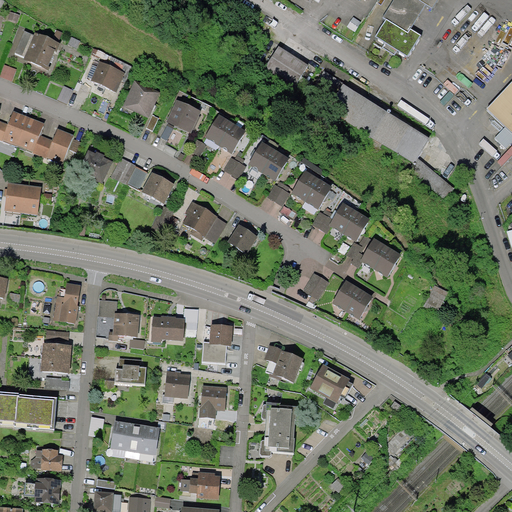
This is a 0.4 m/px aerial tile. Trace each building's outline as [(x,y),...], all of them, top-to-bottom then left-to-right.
[(393,0),(383,17),(386,19),(375,36),(385,42),(382,48),(394,56),(398,50),(408,56),(421,35),(410,29),(426,4),(433,8),(437,0),(393,0)] [(20,61),(45,71),(55,44),(31,34),(20,61)] [(309,67),(277,49),(264,71),(296,89),(309,67)] [(88,79),(113,93),(123,76),(97,62),(88,79)] [(14,71),(3,66),(0,71),(0,75),(10,80),(14,71)] [(414,166),(430,142),(324,75),(309,100),(414,166)] [(511,81),(487,109),(511,131),(511,81)] [(120,108),(145,121),(158,98),(133,84),(120,108)] [(72,90),(61,87),(57,101),(68,104),(72,90)] [(197,119),(170,104),(160,123),(186,138),(197,119)] [(2,125),(0,130),(0,138),(30,151),(35,139),(41,127),(7,113),(2,125)] [(243,134),(214,118),(203,138),(232,154),(243,134)] [(47,144),(42,156),(57,163),(69,136),(53,129),(47,144)] [(47,144),(35,139),(30,151),(42,156),(47,144)] [(287,165),(254,146),(245,163),(278,181),(287,165)] [(241,167),(228,160),(221,173),(234,180),(241,167)] [(105,187),(117,195),(132,168),(119,161),(105,187)] [(328,189),(301,174),(288,196),(315,211),(328,189)] [(137,191),(161,204),(170,189),(146,176),(137,191)] [(2,212),(35,215),(37,188),(5,185),(2,212)] [(284,192),(272,186),(265,200),(276,206),(284,192)] [(325,226),(352,241),(363,220),(337,205),(325,226)] [(154,222),(173,233),(180,219),(161,209),(154,222)] [(186,225),(213,240),(222,225),(195,209),(186,225)] [(327,218),(315,211),(308,226),(319,232),(327,218)] [(226,245),(245,255),(253,240),(235,230),(226,245)] [(385,278),(397,258),(368,242),(357,262),(385,278)] [(303,294),(316,301),(326,284),(313,276),(303,294)] [(330,305),(359,321),(371,300),(342,283),(330,305)] [(80,288),(56,284),(50,321),(74,325),(80,288)] [(420,307),(434,313),(442,296),(428,290),(420,307)] [(137,319),(113,317),(112,337),(135,339),(137,319)] [(183,322),(150,319),(149,344),(181,346),(183,322)] [(230,329),(208,327),(206,348),(228,350),(230,329)] [(45,341),(66,343),(67,335),(46,333),(45,341)] [(40,377),(68,378),(68,347),(40,347),(40,377)] [(262,360),(275,364),(278,355),(265,351),(262,360)] [(291,384),(299,363),(278,355),(275,364),(270,376),(291,384)] [(138,363),(112,361),(111,385),(144,387),(145,371),(137,371),(138,363)] [(324,365),(311,387),(337,402),(350,381),(324,365)] [(186,378),(165,376),(163,395),(185,397),(186,378)] [(223,390),(200,388),(198,418),(214,419),(215,412),(221,413),(223,390)] [(0,428),(10,429),(10,431),(50,435),(53,404),(13,401),(13,398),(0,397),(0,428)] [(274,404),(261,403),(259,423),(264,423),(262,442),(258,442),(257,455),(265,455),(265,453),(291,454),(293,408),(274,407),(274,404)] [(105,451),(153,456),(156,430),(108,424),(105,451)] [(39,451),(37,470),(58,472),(59,459),(55,459),(55,452),(39,451)] [(394,460),(385,470),(389,474),(404,460),(402,457),(397,462),(394,460)] [(217,501),(218,480),(196,479),(196,482),(187,482),(186,493),(195,494),(195,500),(217,501)] [(33,481),(32,504),(58,506),(60,483),(33,481)] [(110,511),(112,497),(91,495),(89,511),(90,511),(110,511)] [(153,511),(154,502),(127,500),(125,511),(153,511)]
